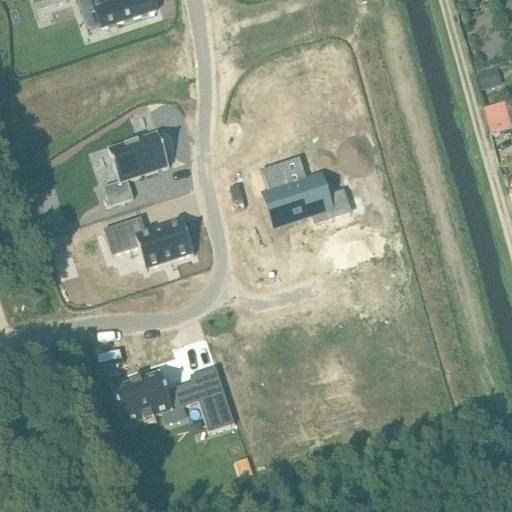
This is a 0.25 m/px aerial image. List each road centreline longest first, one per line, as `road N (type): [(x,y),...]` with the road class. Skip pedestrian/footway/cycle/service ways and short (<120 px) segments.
road 1 (residential): [(218,291),(222,250),(204,173),(204,75),(193,0)]
road 2 (residential): [(511,239),(443,0)]
road 3 (residential): [(8,350),(80,326),(174,318),(218,291)]
road 4 (track): [(62,511),(0,323)]
